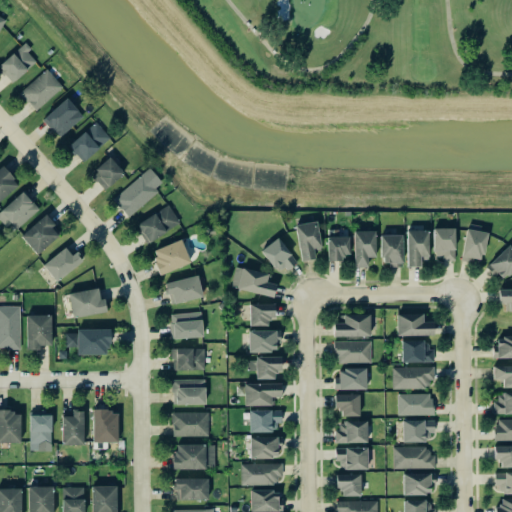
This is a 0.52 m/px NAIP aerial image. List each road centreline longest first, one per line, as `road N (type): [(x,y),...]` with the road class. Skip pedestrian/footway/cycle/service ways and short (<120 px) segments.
road 1 (residential): [(141,511),(141,309),(109,241),(0,116)]
road 2 (residential): [(465,511),(460,292)]
road 3 (residential): [(305,294),(307,511)]
road 4 (residential): [(305,294),(460,292)]
road 5 (residential): [(0,380),(141,380)]
